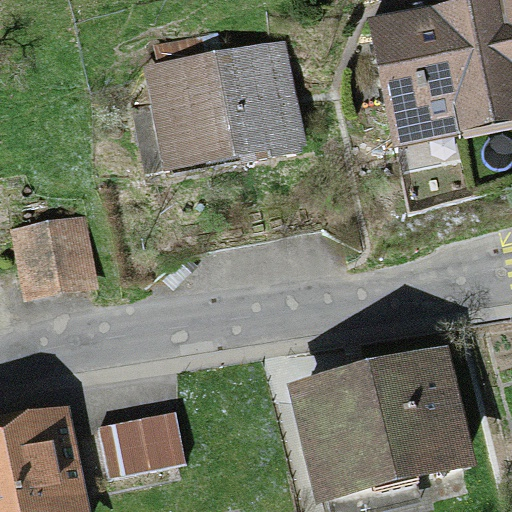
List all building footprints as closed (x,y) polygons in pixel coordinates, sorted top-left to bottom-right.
[(438,13),(460,121),(511,110),(511,50),(502,0),(500,0),(501,1),(438,13)] [(511,0),(502,0),(511,50),(511,0)] [(373,26),(394,134),(460,121),(438,13),(373,26)] [(134,109),(146,177),(290,151),(273,56),(209,67),(205,41),(160,49),(170,103),(134,109)] [(19,236),(29,298),(95,286),(84,225),(19,236)] [(303,399),(328,500),(465,467),(441,367),(383,381),(382,373),(352,380),(354,387),(303,399)] [(178,416),(101,430),(111,481),(188,466),(178,416)] [(84,511),(66,421),(0,434),(0,511),(84,511)]
